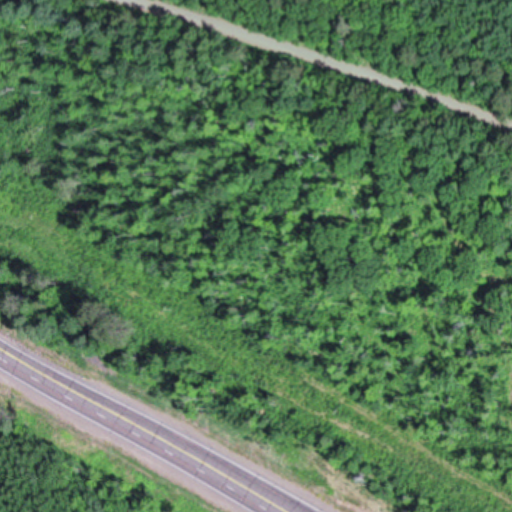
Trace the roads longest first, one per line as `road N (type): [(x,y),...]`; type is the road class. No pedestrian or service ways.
road 1 (track): [(118,0),(511,132)]
road 2 (trunk): [(0,346),(286,511)]
